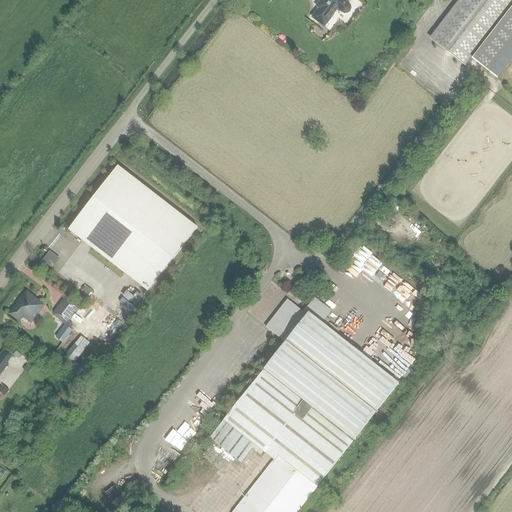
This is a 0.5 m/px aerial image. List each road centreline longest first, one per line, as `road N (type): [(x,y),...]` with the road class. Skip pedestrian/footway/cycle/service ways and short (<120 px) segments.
road 1 (unknown): [(330,270),(451,98),(425,34),(445,0)]
road 2 (unclassified): [(313,257),(129,112)]
road 3 (unclassified): [(0,282),(129,112)]
road 4 (unclassified): [(129,112),(217,0)]
